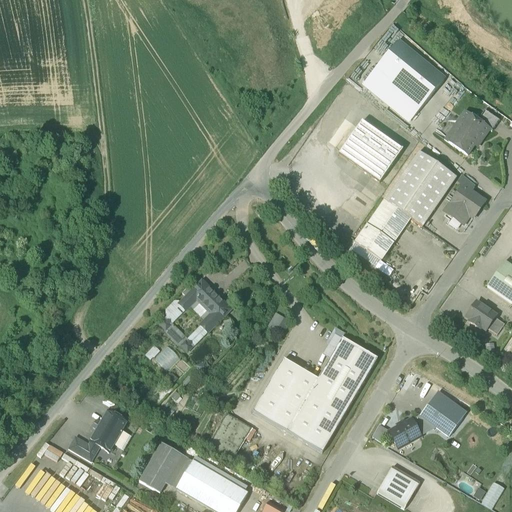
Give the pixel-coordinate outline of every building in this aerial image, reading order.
[(412,63),(385,96),(406,113),(433,80),(412,63)] [(499,123),(484,112),(477,123),(489,132),(491,134),(499,123)] [(477,123),(464,114),(459,122),(460,126),(448,144),(467,157),(479,140),(482,142),(489,132),(477,123)] [(402,152),(361,123),(338,156),(379,185),(402,152)] [(456,180),(418,154),(384,203),(409,220),(422,229),(456,180)] [(475,188),(462,177),(456,185),(462,189),(462,188),(471,194),(475,188)] [(474,198),(471,197),(471,194),(462,188),(462,189),(450,205),(451,206),(445,215),(454,221),(455,219),(462,224),(467,217),(473,221),(484,203),(477,198),(474,198)] [(409,220),(384,203),(365,231),(390,248),(409,220)] [(390,248),(365,231),(354,247),(379,264),(390,248)] [(511,269),(504,264),(487,288),(511,305),(511,269)] [(200,296),(196,301),(190,308),(205,323),(200,328),(207,335),(230,312),(207,289),(200,296)] [(180,306),(179,307),(185,312),(185,313),(190,308),(196,301),(200,296),(194,291),(180,306)] [(178,304),(174,304),(166,312),(166,316),(168,318),(164,322),(169,327),(185,312),(179,307),(180,306),(178,304)] [(495,318),(476,304),(466,319),(470,322),(469,324),(480,331),(481,329),(485,332),(487,330),(494,320),(495,318)] [(269,327),(277,332),(285,318),(276,314),(269,327)] [(504,326),(494,320),(487,330),(497,337),(504,326)] [(185,340),(173,328),(170,328),(169,327),(164,322),(159,327),(165,333),(166,335),(178,348),(181,348),(187,354),(192,350),(185,343),(185,340)] [(317,382),(283,362),(252,414),(322,455),(377,361),(342,341),(317,382)] [(177,382),(169,375),(167,377),(174,384),(177,382)] [(166,385),(142,411),(147,416),(172,391),(166,385)] [(466,415),(437,394),(434,399),(463,420),(466,415)] [(119,407),(106,399),(102,404),(110,409),(107,414),(113,417),(119,407)] [(463,420),(434,399),(420,418),(434,429),(449,439),(463,420)] [(113,417),(107,414),(90,443),(100,449),(109,455),(114,446),(122,451),(129,439),(121,434),(126,425),(113,417)] [(434,429),(420,418),(411,423),(419,437),(434,429)] [(410,422),(403,427),(402,425),(396,429),(397,430),(389,434),(390,436),(389,437),(396,449),(397,448),(398,450),(419,438),(419,437),(411,423),(410,422)] [(88,447),(75,439),(68,451),(91,465),(100,449),(90,443),(88,447)] [(140,483),(160,495),(182,458),(162,446),(140,483)] [(238,511),(247,496),(192,464),(176,491),(211,511),(238,511)] [(50,511),(100,511),(37,469),(21,492),(50,511)] [(419,485),(392,469),(376,496),(404,511),(419,485)] [(282,511),(283,511),(268,503),(263,511),(282,511)]
